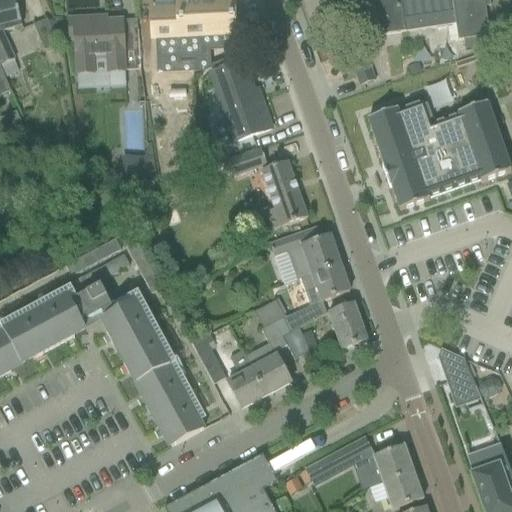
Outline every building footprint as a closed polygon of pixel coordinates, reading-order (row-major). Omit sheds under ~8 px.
[(0,63),(2,67),(7,80),(19,75),(14,61),(2,34),(22,28),(14,0),(8,0),(0,2),(0,63)] [(178,11),(152,13),(153,41),(155,41),(156,60),(204,58),(204,48),(232,47),(231,37),(233,37),(232,1),(213,2),(213,0),(203,1),(203,2),(178,3),(178,11)] [(456,27),(458,43),(489,39),(485,9),(490,9),(488,0),(367,0),(374,39),(456,27)] [(98,20),(69,22),(70,36),(75,36),(77,65),(77,78),(96,77),(96,76),(108,75),(108,77),(127,76),(126,72),(141,71),(139,32),(138,33),(138,38),(123,39),(122,23),(98,24),(98,20)] [(34,27),(44,52),(58,46),(47,21),(34,27)] [(352,65),(360,88),(375,83),(367,59),(352,65)] [(218,131),(224,148),(272,131),(260,98),(255,100),(243,64),(224,71),(219,73),(212,76),(230,126),(218,131)] [(419,66),(408,69),(410,77),(421,73),(419,66)] [(0,98),(11,94),(0,67),(0,98)] [(398,113),(397,111),(368,121),(384,168),(382,168),(389,190),(391,189),(400,213),(429,202),(428,200),(480,182),(481,184),(511,174),(487,106),(457,116),(458,118),(433,126),(425,104),(398,113)] [(15,117),(1,123),(9,140),(22,134),(15,117)] [(44,145),(42,149),(43,153),(47,157),(53,157),(56,153),(57,149),(55,145),(49,143),(44,145)] [(229,164),(234,179),(268,167),(263,153),(229,164)] [(154,185),(152,160),(122,160),(125,187),(154,185)] [(269,214),(276,232),(308,220),(287,165),(261,174),(275,212),(269,214)] [(288,256),(298,283),(301,282),(340,268),(329,238),(320,241),(316,230),(271,247),(275,260),(288,256)] [(121,240),(152,297),(163,291),(132,234),(121,240)] [(66,269),(72,279),(121,253),(116,242),(66,269)] [(74,285),(80,295),(130,269),(124,258),(74,285)] [(283,322),(289,337),(299,332),(327,317),(323,305),(350,295),(340,268),(301,282),(310,309),(308,311),(301,314),(285,321),(279,311),(283,322)] [(165,438),(172,450),(204,432),(198,421),(204,418),(138,295),(111,310),(100,289),(77,301),(70,289),(0,327),(0,379),(1,379),(2,380),(11,375),(9,372),(32,360),(34,363),(43,357),(43,356),(64,345),(65,346),(74,341),(73,338),(85,331),(80,323),(86,320),(87,323),(101,315),(104,321),(102,322),(109,334),(106,335),(111,345),(112,344),(124,366),(123,367),(128,376),(131,374),(143,397),(140,399),(145,408),(146,408),(158,429),(157,430),(162,439),(165,438)] [(191,302),(189,307),(192,312),(197,314),(201,312),(203,307),(201,302),(196,300),(191,302)] [(335,335),(342,353),(367,344),(353,307),(335,313),(328,316),(335,335)] [(264,332),(262,333),(270,347),(274,355),(287,348),(283,340),(289,337),(283,322),(264,332)] [(287,348),(295,363),(309,355),(299,332),(289,337),(283,340),(287,348)] [(192,347),(214,387),(226,381),(211,354),(217,351),(209,337),(204,341),(192,347)] [(246,360),(245,360),(266,399),(291,386),(276,358),(270,361),(264,350),(246,360)] [(440,353),(437,360),(450,398),(475,389),(464,364),(464,362),(441,352),(440,353)] [(227,386),(241,412),(266,399),(245,360),(246,360),(243,355),(230,361),(231,363),(231,364),(239,379),(227,386)] [(479,389),(477,393),(480,399),(487,402),(494,399),(496,398),(497,397),(499,397),(501,389),(498,383),(492,381),(480,386),(479,389)] [(325,461),(305,472),(312,485),(313,487),(333,476),(372,454),(365,440),(325,461)] [(511,511),(511,477),(500,446),(466,459),(472,476),(471,477),(483,511),(511,511)] [(373,461),(358,466),(362,479),(378,473),(383,486),(413,476),(404,449),(398,451),(373,460),(373,461)] [(273,511),(267,501),(249,467),(264,459),(263,458),(164,511),(163,511),(273,511)] [(413,476),(383,486),(391,511),(395,511),(423,502),(413,476)]
